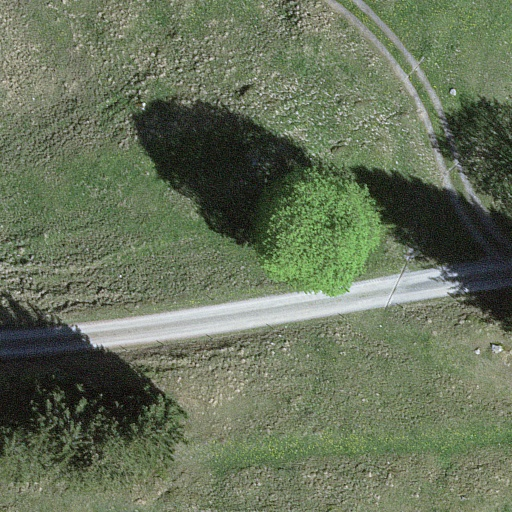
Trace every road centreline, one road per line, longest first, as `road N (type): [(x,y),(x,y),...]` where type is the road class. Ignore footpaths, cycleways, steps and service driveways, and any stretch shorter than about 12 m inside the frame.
road 1 (track): [(511,274),(0,342)]
road 2 (track): [(506,275),(448,174),(418,78),(351,0)]
